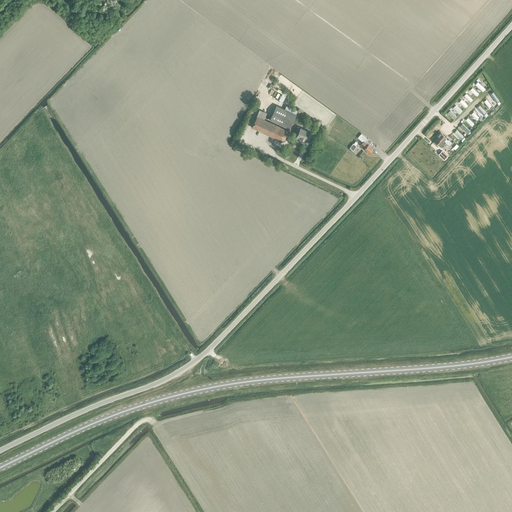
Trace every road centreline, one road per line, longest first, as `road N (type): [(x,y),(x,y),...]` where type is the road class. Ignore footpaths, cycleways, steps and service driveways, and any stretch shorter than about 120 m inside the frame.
road 1 (unclassified): [(0,451),(172,375),(207,350),(511,25)]
road 2 (secondary): [(0,467),(118,413),(217,385),(511,355)]
road 3 (track): [(53,511),(136,424),(151,421)]
